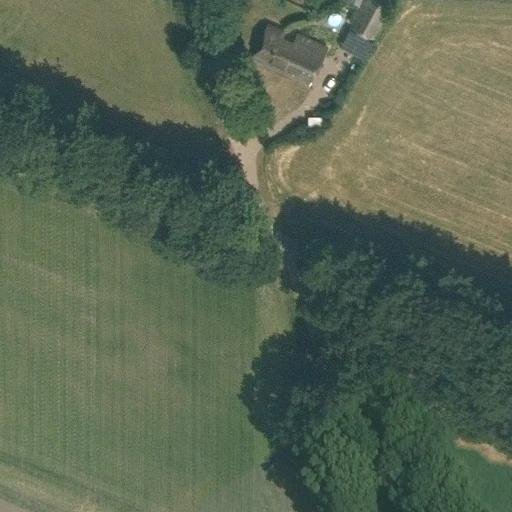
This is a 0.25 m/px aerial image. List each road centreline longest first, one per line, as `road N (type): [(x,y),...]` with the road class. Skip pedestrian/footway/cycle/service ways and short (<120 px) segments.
road 1 (unclassified): [(302,256),(0,122)]
road 2 (unclassified): [(382,511),(301,286),(302,256)]
road 3 (track): [(257,234),(262,219),(191,0)]
road 4 (unclassified): [(511,341),(302,256)]
